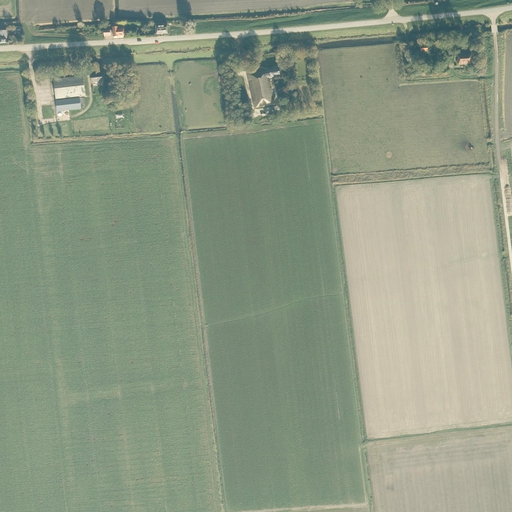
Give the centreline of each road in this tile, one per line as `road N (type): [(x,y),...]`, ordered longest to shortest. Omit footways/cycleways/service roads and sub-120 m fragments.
road 1 (tertiary): [(0,48),(511,6)]
road 2 (track): [(511,427),(364,445)]
